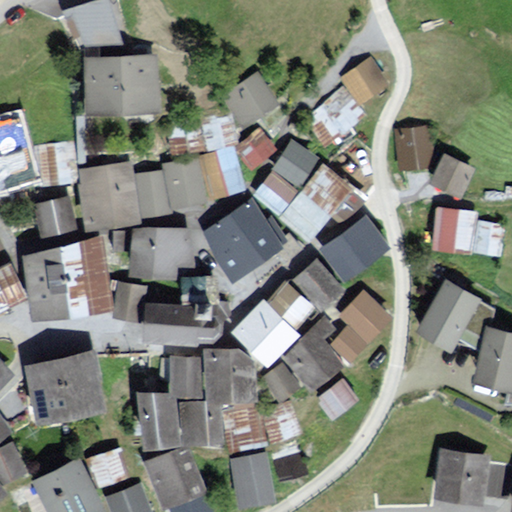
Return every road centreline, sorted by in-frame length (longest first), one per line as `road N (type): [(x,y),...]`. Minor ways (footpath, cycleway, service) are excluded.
road 1 (residential): [(384,18),(320,88),(245,199),(22,253),(24,336)]
road 2 (residential): [(24,336),(217,339),(294,263),(385,197)]
road 3 (residential): [(279,511),(358,447),(388,391),(402,300),(385,197)]
road 4 (residential): [(385,197),(379,147),(403,69),(384,18)]
